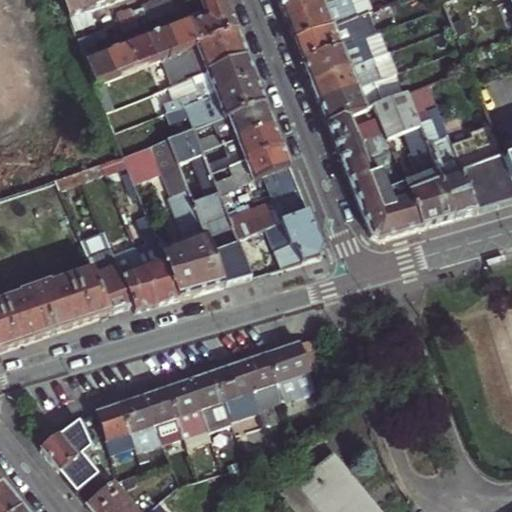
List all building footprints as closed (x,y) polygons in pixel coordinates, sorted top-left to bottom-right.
[(87,15),(92,13),(87,0),(63,0),(71,21),(87,15)] [(112,5),(110,0),(87,0),(92,13),(106,7),(112,5)] [(233,16),(227,0),(207,9),(195,14),(197,19),(192,21),(201,43),(238,28),(233,16)] [(226,0),(203,0),(204,1),(207,9),(227,0),(226,0)] [(282,0),(288,13),(291,20),(310,13),(308,10),(326,3),(326,6),(340,0),(282,0)] [(374,8),(371,0),(340,0),(326,6),(326,3),(308,10),(310,13),(291,20),(292,24),(296,33),(298,39),(374,8)] [(130,4),(114,10),(119,24),(140,15),(137,9),(133,11),(130,4)] [(304,54),(306,59),(381,30),(374,8),(298,39),(304,54)] [(142,21),(140,15),(119,24),(124,36),(140,30),(137,23),(142,21)] [(192,21),(191,18),(183,21),(169,27),(178,52),(201,43),(192,21)] [(106,29),(104,23),(98,25),(100,31),(105,29),(106,29)] [(0,90),(23,82),(0,25),(0,90)] [(178,52),(169,27),(159,31),(148,35),(157,60),(178,52)] [(172,85),(177,83),(248,55),(245,47),(238,28),(201,43),(178,52),(157,60),(136,68),(117,76),(96,85),(103,101),(169,75),(172,85)] [(390,51),(381,30),(306,59),(312,73),(315,80),(390,51)] [(95,33),(79,40),(82,48),(103,39),(102,37),(100,31),(95,33)] [(157,60),(148,35),(139,39),(127,43),(136,68),(157,60)] [(121,46),(108,51),(117,76),(136,68),(127,43),(121,46)] [(100,54),(86,59),(96,85),(117,76),(108,51),(100,54)] [(398,72),(390,51),(315,80),(320,94),(323,101),(397,72),(398,72)] [(248,55),(177,83),(186,103),(257,76),(253,67),(248,55)] [(405,92),(397,72),(323,101),(328,113),(331,121),(377,103),(405,92)] [(265,98),(257,76),(186,103),(169,110),(173,121),(191,114),(197,131),(232,118),(268,104),(265,98)] [(480,210),(453,140),(431,82),(408,91),(457,216),(470,212),(480,210)] [(405,92),(377,103),(393,145),(398,157),(410,186),(426,226),(446,220),(457,216),(408,91),(405,92)] [(368,155),(374,153),(393,145),(377,103),(331,121),(337,136),(340,144),(348,163),(368,155)] [(205,153),(224,145),(276,125),(273,119),(268,104),(232,118),(236,129),(222,135),(223,138),(218,139),(217,135),(201,141),(205,153)] [(497,137),(490,118),(470,125),(472,133),(499,204),(508,201),(511,200),(511,174),(505,158),(497,137)] [(209,163),(213,173),(232,165),(284,145),(282,139),(276,125),(224,145),(229,155),(209,163)] [(197,131),(176,139),(172,140),(192,189),(216,180),(213,173),(209,163),(205,153),(201,141),(197,131)] [(489,207),(499,204),(472,133),(453,140),(480,210),(489,207)] [(192,189),(172,140),(125,157),(134,180),(159,171),(169,198),(192,189)] [(238,180),(234,182),(236,187),(292,166),(289,158),(284,145),(232,165),(238,180)] [(398,157),(393,145),(374,153),(378,165),(398,157)] [(374,229),(386,237),(426,226),(410,186),(403,188),(405,193),(385,200),(368,155),(348,163),(354,179),(374,229)] [(236,187),(221,193),(230,218),(301,190),(297,180),(292,166),(236,187)] [(230,218),(221,193),(216,180),(192,189),(228,284),(244,279),(252,277),(239,241),(230,218)] [(185,243),(162,251),(180,298),(208,290),(228,284),(192,189),(169,198),(185,243)] [(230,218),(239,241),(268,230),(310,213),(307,204),(301,190),(230,218)] [(310,213),(268,230),(282,268),(318,257),(324,248),(313,220),(310,213)] [(148,246),(136,250),(142,265),(146,264),(153,284),(150,286),(157,305),(174,300),(180,298),(162,251),(158,242),(149,219),(139,222),(148,246)] [(106,234),(83,243),(94,271),(110,314),(126,309),(134,307),(115,258),(106,234)] [(136,250),(115,258),(134,307),(136,311),(151,307),(157,305),(150,286),(153,284),(146,264),(142,265),(136,250)] [(22,289),(24,293),(0,300),(0,347),(66,327),(110,314),(94,271),(52,285),(51,281),(22,289)] [(335,354),(324,324),(317,327),(308,329),(318,359),(335,354)] [(318,359),(308,329),(291,335),(276,340),(290,379),(322,369),(318,359)] [(290,379),(276,340),(267,343),(254,348),(268,390),(291,383),(290,379)] [(254,348),(247,350),(240,352),(227,356),(237,385),(245,411),(272,402),(268,390),(254,348)] [(211,393),(237,385),(227,356),(215,360),(202,364),(211,393)] [(211,393),(202,364),(191,368),(179,372),(188,400),(211,393)] [(188,400),(179,372),(170,375),(158,379),(167,407),(188,400)] [(144,424),(153,457),(181,450),(167,407),(158,379),(146,383),(132,387),(143,422),(144,424)] [(143,422),(132,387),(118,392),(107,396),(117,430),(143,422)] [(66,454),(90,436),(82,406),(48,431),(56,442),(66,454)] [(339,440),(303,469),(336,511),(395,511),(352,456),(339,440)] [(336,511),(303,469),(282,444),(269,453),(315,511),(336,511)] [(135,511),(148,502),(121,468),(94,489),(109,508),(112,511),(135,511)] [(161,511),(168,507),(178,500),(168,487),(148,502),(135,511),(161,511)] [(0,511),(23,511),(16,503),(4,488),(0,491),(0,511)] [(172,511),(187,511),(178,500),(168,507),(172,511)]
